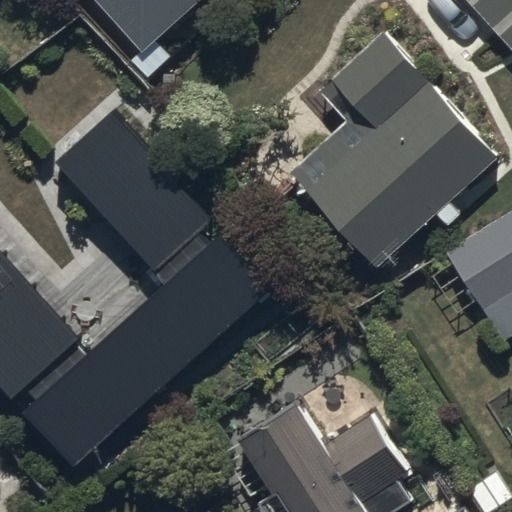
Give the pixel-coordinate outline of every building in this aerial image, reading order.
[(174,0),(189,17),(208,0),(174,0)] [(511,0),(465,0),(511,50),(511,0)] [(290,177),(378,273),(437,219),(447,230),(462,217),(451,206),(500,162),(384,36),(331,85),(334,89),(323,99),(347,125),(290,177)] [(63,157),(58,162),(164,277),(217,227),(117,119),(69,163),(63,157)] [(511,212),(446,252),(503,345),(511,339),(511,212)] [(32,415),(80,469),(275,295),(227,241),(32,415)] [(0,376),(23,403),(86,346),(0,249),(0,376)] [(401,511),(412,505),(399,485),(410,479),(371,419),(325,448),(301,411),(242,448),(274,498),(261,507),(264,511),(401,511)]
